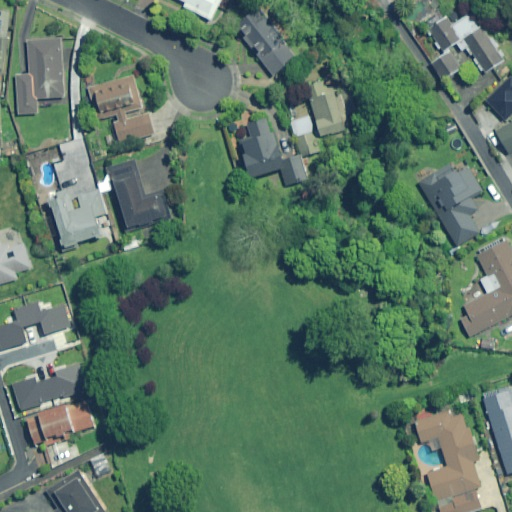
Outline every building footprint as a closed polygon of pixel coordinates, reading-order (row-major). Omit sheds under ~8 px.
[(179,0),(185,3),(183,7),(211,21),(221,0),(179,0)] [(254,12),(233,32),(273,77),(294,57),(254,12)] [(419,27),(438,57),(429,62),(441,80),(461,67),(454,57),(461,52),(466,49),(483,76),(505,61),(486,32),(484,34),(470,14),(452,26),(443,12),(419,27)] [(61,38),(35,39),(36,48),(29,48),(29,75),(16,75),(17,115),(37,115),(37,99),(63,99),(61,38)] [(140,104),(133,76),(93,87),(100,114),(140,104)] [(328,88),(325,76),(303,83),(319,137),(352,127),(339,85),(328,88)] [(154,135),(148,113),(114,122),(119,144),(154,135)] [(309,115),(291,121),(303,157),(320,152),(309,115)] [(271,134),(266,119),(245,125),(249,137),(239,141),(250,179),(281,170),(286,187),(308,180),(300,155),(284,160),(276,132),(271,134)] [(511,123),(496,133),(508,155),(511,152),(511,123)] [(481,191),(465,164),(454,171),(450,164),(418,183),(456,247),(479,234),(469,215),(477,210),(470,198),(481,191)] [(145,197),(138,171),(113,178),(128,230),(167,218),(163,205),(167,204),(163,191),(145,197)] [(106,214),(99,191),(78,198),(81,209),(74,212),(68,192),(49,198),(65,247),(101,236),(95,218),(106,214)] [(0,285),(19,280),(17,271),(31,267),(27,255),(23,241),(9,245),(5,230),(0,230),(0,285)] [(511,316),(511,253),(506,242),(476,257),(487,277),(480,281),(487,295),(464,307),(468,315),(460,320),(469,338),(511,316)] [(73,325),(66,302),(43,309),(40,300),(16,308),(20,319),(0,325),(0,337),(3,348),(30,339),(26,326),(43,320),(47,333),(73,325)] [(90,390),(81,361),(58,368),(60,374),(39,380),(38,375),(14,382),(22,411),(90,390)] [(511,392),(511,390),(483,399),(507,476),(511,474),(511,392)] [(96,424),(88,400),(70,405),(69,401),(42,410),(43,414),(29,418),(37,443),(96,424)] [(461,415),(450,419),(448,412),(415,422),(422,444),(438,439),(447,467),(427,474),(439,511),(470,511),(481,508),(475,488),(480,486),(472,462),(479,460),(469,428),(466,429),(461,415)] [(78,472),(62,481),(47,492),(54,503),(58,500),(63,508),(56,511),(103,511),(102,509),(78,472)]
